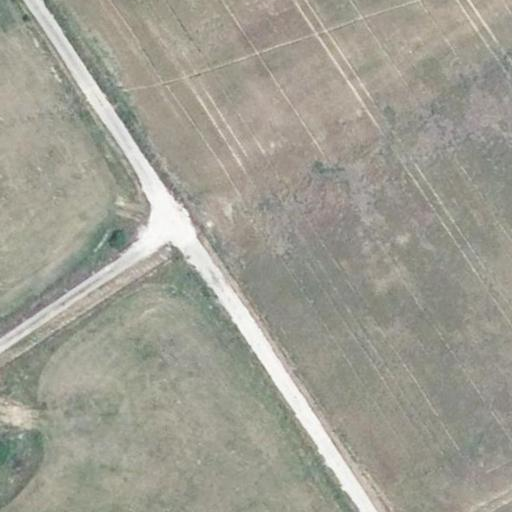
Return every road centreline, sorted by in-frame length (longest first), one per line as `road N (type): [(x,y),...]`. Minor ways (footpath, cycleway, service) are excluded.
road 1 (unclassified): [(31,0),(372,511)]
road 2 (track): [(175,219),(0,338)]
